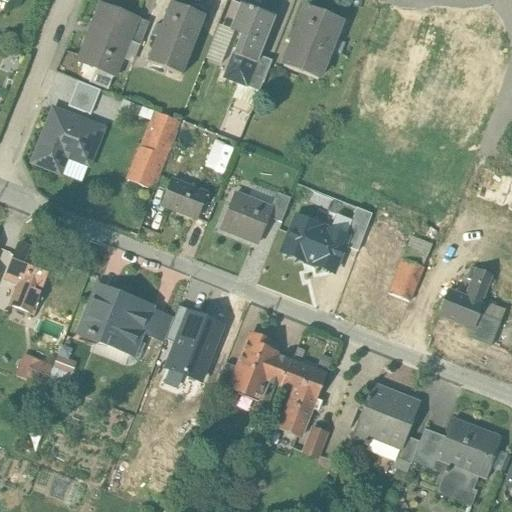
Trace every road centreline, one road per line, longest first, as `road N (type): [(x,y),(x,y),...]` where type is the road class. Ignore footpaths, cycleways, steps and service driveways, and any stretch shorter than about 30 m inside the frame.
road 1 (residential): [(0,193),(511,396)]
road 2 (residential): [(0,175),(62,0)]
